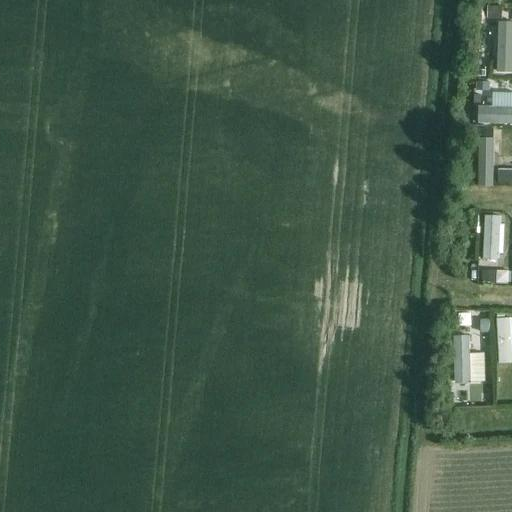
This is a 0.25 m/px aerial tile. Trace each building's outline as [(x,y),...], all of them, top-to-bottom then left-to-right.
[(511,22),(499,23),(498,64),(511,64),(511,22)] [(511,113),(484,113),(484,125),(511,125),(511,113)] [(505,159),(505,132),(493,132),(493,159),(505,159)] [(484,225),(482,260),(494,260),(495,248),(499,248),(500,233),(496,233),(496,225),(484,225)] [(511,272),(511,259),(501,260),(501,273),(511,272)] [(511,353),(508,317),(495,318),(497,354),(511,353)] [(456,346),(456,382),(469,382),(469,367),(474,367),(475,347),(470,347),(470,346),(456,346)]
